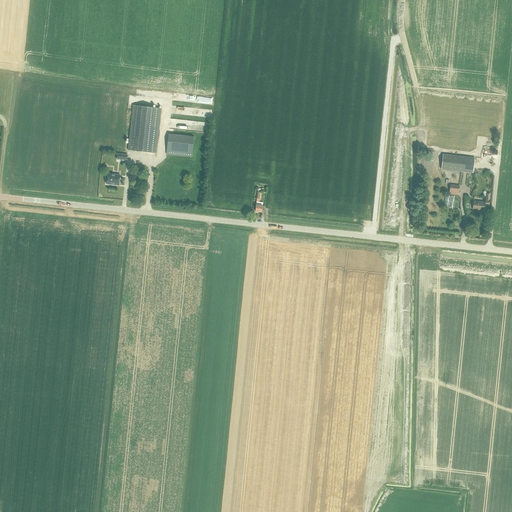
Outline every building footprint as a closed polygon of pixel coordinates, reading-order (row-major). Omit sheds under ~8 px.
[(128,150),(156,153),(161,108),(133,105),(128,150)] [(198,129),(211,130),(212,123),(193,122),(193,126),(199,127),(198,129)] [(168,134),(166,154),(191,157),(193,137),(168,134)] [(443,154),(441,169),(473,173),(475,158),(443,154)] [(119,185),(120,175),(107,174),(106,177),(105,177),(105,180),(106,181),(106,184),(119,185)] [(258,192),(255,212),(262,212),(262,211),(265,211),(265,207),(262,206),(263,203),(259,202),(260,199),(261,192),(258,192)] [(490,194),(486,193),(486,199),(485,202),(474,201),(473,209),(485,210),(485,206),(489,206),(490,200),(490,195),(490,194)]
